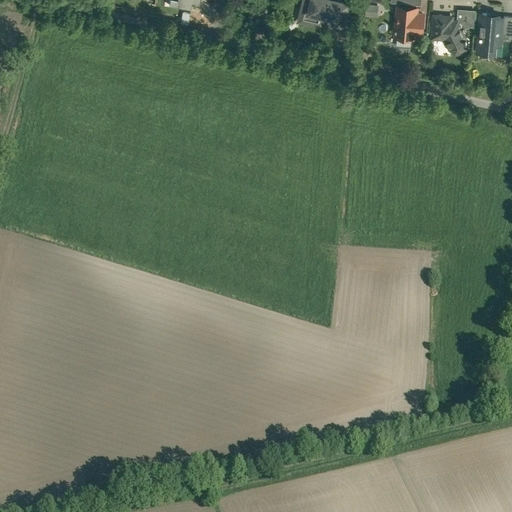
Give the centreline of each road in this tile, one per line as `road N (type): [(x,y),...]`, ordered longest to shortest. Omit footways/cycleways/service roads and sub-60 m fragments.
road 1 (unclassified): [(256,49),(511,109)]
road 2 (unclassified): [(45,0),(212,39)]
road 3 (track): [(33,0),(0,136)]
